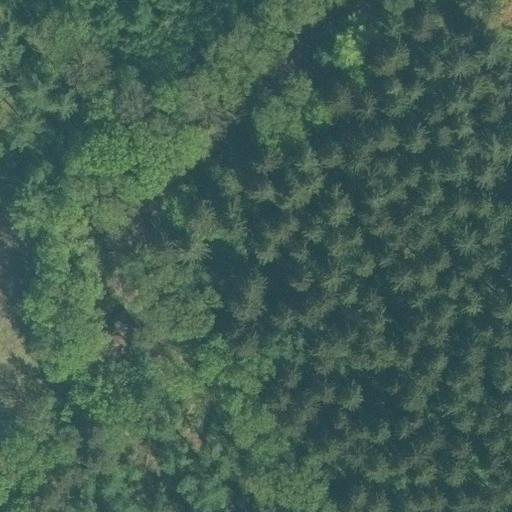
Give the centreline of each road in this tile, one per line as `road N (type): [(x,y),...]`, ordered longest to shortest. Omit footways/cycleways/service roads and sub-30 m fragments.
road 1 (track): [(112,238),(362,0)]
road 2 (track): [(0,492),(124,335)]
road 3 (track): [(431,0),(511,121)]
